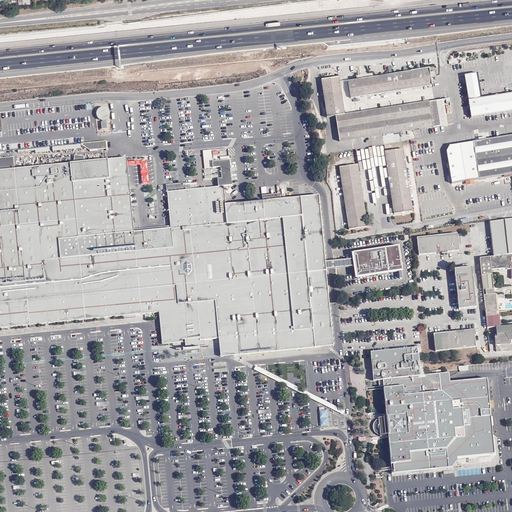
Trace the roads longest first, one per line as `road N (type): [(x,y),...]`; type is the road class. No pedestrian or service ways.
road 1 (motorway): [(0,64),(511,14)]
road 2 (motorway): [(464,0),(0,46)]
road 3 (unclassified): [(0,105),(239,86),(312,60)]
road 4 (primary): [(0,25),(234,2)]
road 5 (unclassified): [(312,60),(511,37)]
road 6 (primary): [(171,0),(0,19)]
